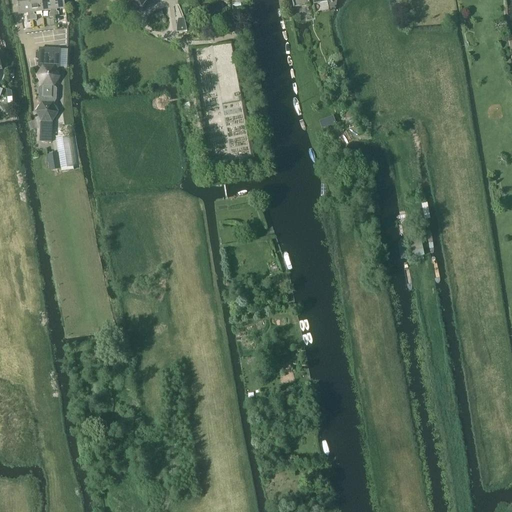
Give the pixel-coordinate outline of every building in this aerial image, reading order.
[(27,22),(32,21),(28,0),(17,0),(19,15),(28,14),(28,17),(26,17),(27,22)] [(34,13),(42,12),(40,0),(28,0),(32,21),(37,21),(36,16),(35,16),(34,13)] [(40,0),(42,12),(50,10),(51,13),(49,14),(50,19),(55,18),(52,0),(40,0)] [(52,0),(55,18),(60,18),(59,12),(57,13),(57,10),(65,9),(63,0),(52,0)] [(119,0),(120,1),(127,0),(128,7),(134,12),(142,11),(146,4),(145,0),(119,0)] [(308,0),(291,0),(294,8),(310,5),(308,0)] [(162,9),(154,13),(156,19),(164,16),(162,9)] [(177,28),(177,31),(177,33),(188,32),(185,22),(178,23),(178,26),(177,28)] [(41,103),(35,112),(40,122),(41,122),(40,142),(52,142),(52,122),(59,113),(53,103),(56,100),(56,90),(53,87),(60,77),(56,70),(60,68),(61,49),(55,49),(39,48),(39,63),(39,67),(42,69),(37,77),(42,87),(39,90),(39,100),(41,103)] [(354,111),(344,114),(346,123),(356,120),(354,111)] [(59,154),(47,156),(49,172),(73,168),(69,138),(56,140),(59,154)]
